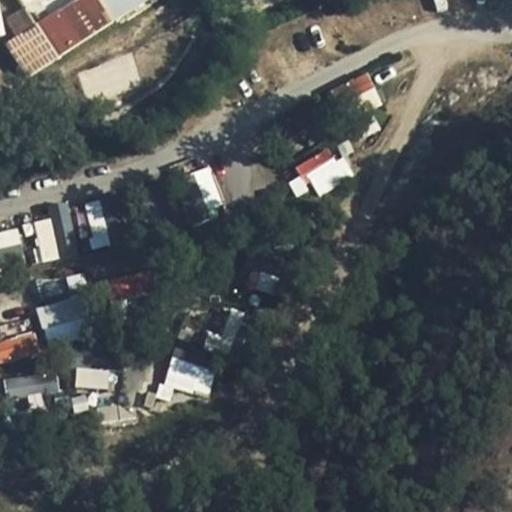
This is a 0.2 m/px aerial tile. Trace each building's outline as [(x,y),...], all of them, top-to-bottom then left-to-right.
[(21,70),(153,0),(68,0),(31,20),(24,7),(5,18),(14,36),(6,40),(21,70)] [(343,118),(380,100),(367,72),(329,90),(343,118)] [(347,180),(334,146),(299,161),(313,194),(347,180)] [(183,204),(191,224),(225,210),(207,167),(188,175),(198,198),(183,204)] [(290,181),(296,196),(312,190),(307,175),(290,181)] [(39,262),(73,256),(65,213),(31,219),(39,262)] [(0,231),(0,248),(21,243),(16,227),(0,231)] [(83,293),(35,308),(48,348),(96,333),(83,293)] [(225,311),(208,347),(226,355),(242,319),(225,311)] [(0,363),(39,352),(33,331),(0,340),(0,363)] [(162,390),(208,400),(214,369),(168,359),(162,390)] [(55,366),(3,371),(6,395),(57,391),(55,366)] [(75,386),(107,389),(109,370),(77,367),(75,386)]
